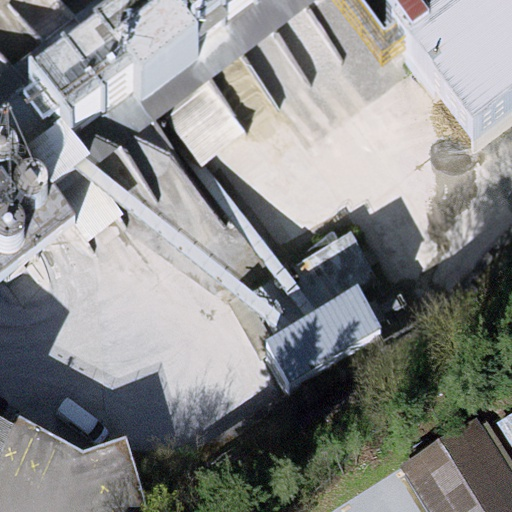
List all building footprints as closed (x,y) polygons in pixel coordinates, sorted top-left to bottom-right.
[(163,0),(32,105),(82,167),(291,0),(163,0)] [(511,111),(511,0),(439,0),(384,38),(458,148),(511,111)] [(15,152),(0,162),(0,285),(74,232),(15,152)] [(350,242),(246,294),(293,388),(379,345),(354,296),(372,287),(350,242)] [(511,511),(511,506),(468,434),(412,468),(438,511),(511,511)]
